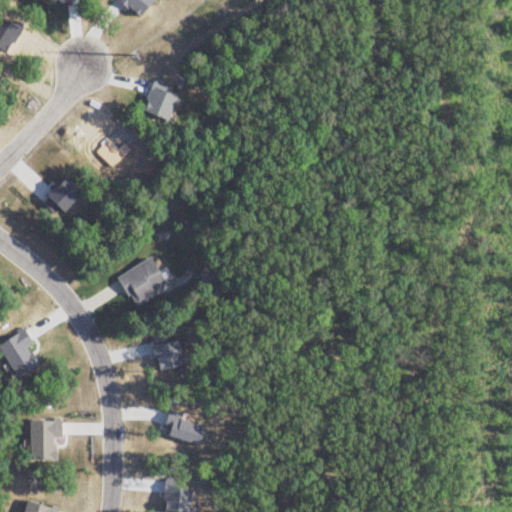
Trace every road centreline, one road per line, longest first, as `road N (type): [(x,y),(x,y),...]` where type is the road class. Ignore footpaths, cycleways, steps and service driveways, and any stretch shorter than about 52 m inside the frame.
road 1 (residential): [(105,511),(108,420),(95,356),(60,297),(0,243)]
road 2 (residential): [(0,160),(81,62)]
